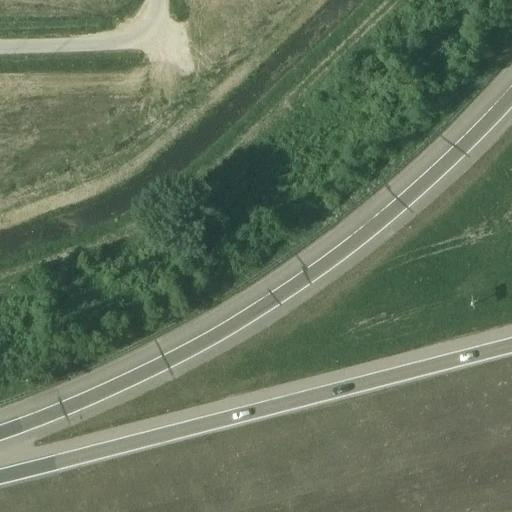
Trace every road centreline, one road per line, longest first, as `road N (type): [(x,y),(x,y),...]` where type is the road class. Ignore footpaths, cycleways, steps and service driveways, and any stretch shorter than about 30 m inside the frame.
road 1 (motorway): [(511,97),(370,233),(271,306),(166,363),(0,433)]
road 2 (motorway): [(511,345),(0,478)]
road 3 (unclassified): [(0,49),(106,47),(140,37),(154,0)]
